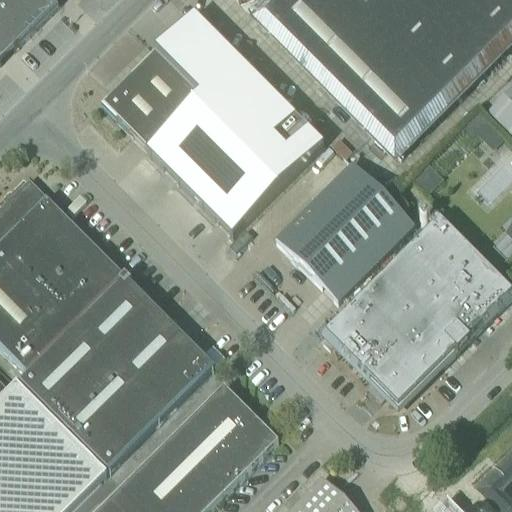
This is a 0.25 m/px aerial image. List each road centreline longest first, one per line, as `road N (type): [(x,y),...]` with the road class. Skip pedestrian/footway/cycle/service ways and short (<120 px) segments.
road 1 (unclassified): [(14,131),(363,469),(392,484),(425,470),(511,380)]
road 2 (unclassified): [(14,131),(145,0)]
